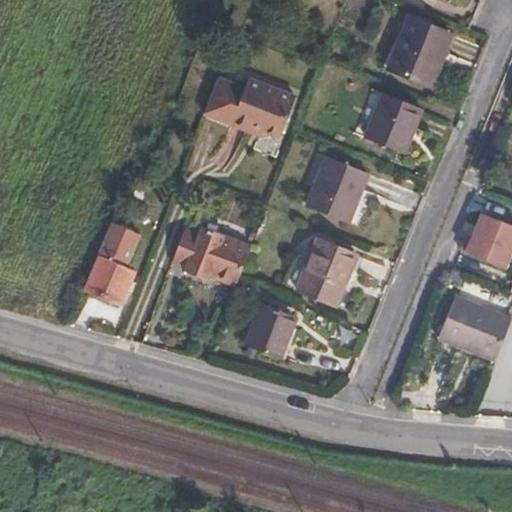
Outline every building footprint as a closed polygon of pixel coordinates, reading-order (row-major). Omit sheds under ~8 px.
[(444,54),(449,38),(406,21),(386,71),(424,86),(438,52),(444,54)] [(277,139),(293,99),(245,81),(241,92),(215,81),(201,115),(246,132),(248,127),(277,139)] [(402,156),(419,112),(382,97),(364,141),(402,156)] [(345,226),(365,177),(328,160),(307,211),(345,226)] [(129,183),(125,191),(142,200),(146,191),(129,183)] [(511,245),(511,232),(478,219),(468,243),(463,241),(457,256),(501,274),(511,245)] [(118,304),(132,275),(126,273),(131,260),(140,241),(114,229),(99,259),(86,288),(118,304)] [(184,231),(171,266),(185,271),(183,275),(188,278),(206,231),(199,229),(197,235),(184,231)] [(232,290),(235,283),(248,248),(206,231),(188,278),(206,285),(209,281),(232,290)] [(333,308),(354,259),(315,242),(295,293),(333,308)] [(435,346),(489,368),(507,325),(452,303),(435,346)] [(315,340),(309,338),(302,334),(304,324),(279,313),(262,354),(303,370),(315,340)] [(302,334),(309,338),(312,328),(304,324),(302,334)]
